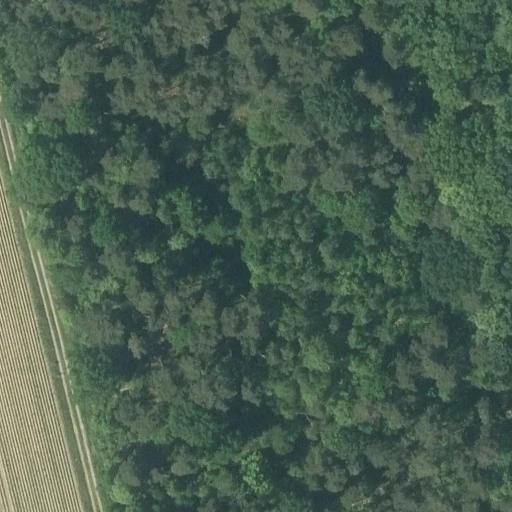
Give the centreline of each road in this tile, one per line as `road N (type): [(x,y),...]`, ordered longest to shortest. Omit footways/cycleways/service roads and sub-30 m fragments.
road 1 (track): [(500,384),(95,500)]
road 2 (track): [(412,0),(485,286),(500,384)]
road 3 (track): [(95,500),(0,121)]
